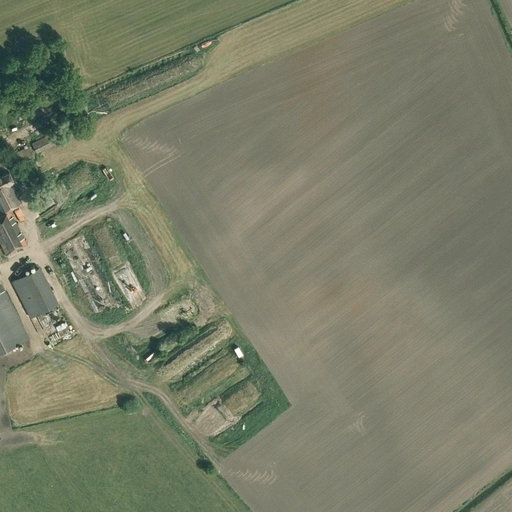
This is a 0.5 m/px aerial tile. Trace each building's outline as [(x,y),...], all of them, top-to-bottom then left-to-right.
[(27,112),(49,102),(41,87),(20,98),(27,112)] [(0,120),(22,109),(14,94),(0,101),(0,120)] [(63,139),(59,130),(31,143),(36,153),(63,140),(63,139)] [(0,145),(0,151),(4,156),(16,145),(8,137),(0,145)] [(20,164),(35,158),(29,146),(15,153),(20,164)] [(7,169),(14,166),(9,157),(2,160),(7,169)] [(10,172),(0,176),(0,210),(1,213),(9,209),(22,203),(12,184),(15,183),(10,172)] [(67,192),(61,196),(65,202),(71,198),(67,192)] [(9,209),(1,213),(0,213),(0,243),(6,255),(27,245),(9,209)] [(88,273),(95,271),(90,256),(83,258),(88,273)] [(30,318),(59,303),(40,266),(11,281),(30,318)] [(0,352),(28,338),(0,282),(0,352)]
